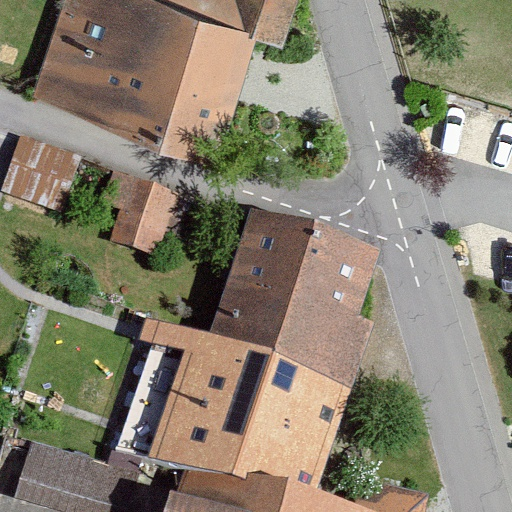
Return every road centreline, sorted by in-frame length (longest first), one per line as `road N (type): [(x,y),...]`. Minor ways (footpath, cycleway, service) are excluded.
road 1 (residential): [(0,106),(403,242)]
road 2 (residential): [(478,511),(403,242)]
road 3 (residential): [(403,242),(344,0)]
